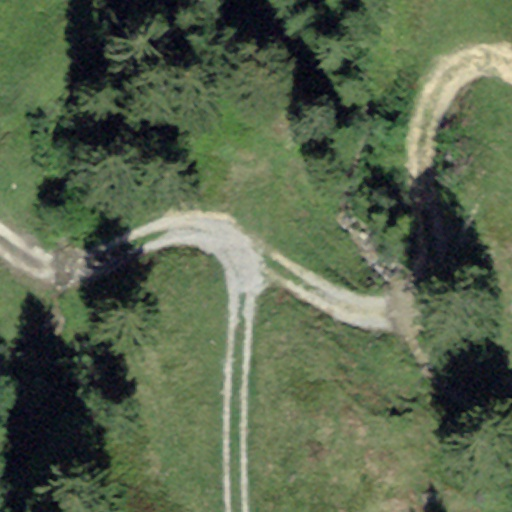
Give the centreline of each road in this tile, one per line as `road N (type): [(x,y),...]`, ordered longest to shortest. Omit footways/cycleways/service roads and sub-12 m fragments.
road 1 (track): [(511,64),(459,66),(440,84),(423,122),(417,155),(433,253),(427,289),(410,310),(354,309),(320,298),(237,252),(221,234),(171,231),(66,265),(37,262),(0,239)]
road 2 (track): [(237,252),(237,511)]
